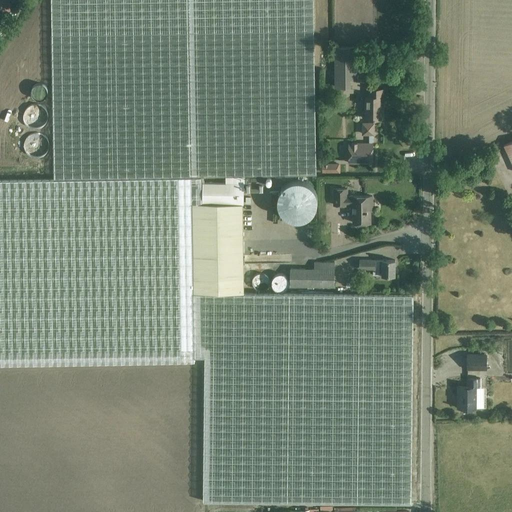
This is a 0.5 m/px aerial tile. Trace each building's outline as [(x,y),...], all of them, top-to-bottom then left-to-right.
[(246,292),(244,201),(244,195),(244,180),(205,181),(205,178),(315,176),(311,0),(50,0),(54,181),(0,181),(0,365),(195,362),(195,357),(205,357),(203,500),(411,502),(413,294),(246,292)] [(17,10),(1,0),(0,0),(0,17),(8,23),(17,10)] [(356,79),(356,47),(335,47),(336,79),(356,79)] [(369,143),(349,143),(349,163),(373,163),(373,134),(374,134),(374,119),(381,119),(382,104),(383,104),(383,89),(370,89),(370,97),(366,97),(366,119),(369,119),(369,123),(363,123),(363,134),(369,134),(369,143)] [(47,144),(47,142),(47,141),(46,138),(45,137),(44,135),(41,133),(39,132),(36,132),(32,133),(30,134),(29,136),(27,139),(26,142),(27,146),(28,148),(29,150),(32,152),(34,153),(37,153),(40,153),(41,152),(44,150),(45,148),(46,147),(47,144)] [(340,165),(323,165),(323,174),(340,174),(340,165)] [(265,177),(245,177),(245,190),(265,190),(265,177)] [(278,196),(278,200),(278,204),(279,207),(281,211),(283,214),(286,216),(289,218),(292,219),(296,220),(300,220),(303,219),(307,218),(310,216),(313,214),(315,211),(316,207),(317,204),(318,200),(317,196),(316,193),(315,190),(313,187),(310,184),(307,182),(303,181),(300,180),(296,180),(292,181),(289,182),(286,184),(283,187),(281,190),(279,193),(278,196)] [(372,210),(372,204),(372,196),(353,196),(353,197),(347,197),(347,189),(334,189),(334,205),(347,205),(347,204),(353,204),(353,223),(370,223),(370,210),(372,210)] [(360,260),(360,269),(373,269),(373,275),(382,275),(395,276),(395,260),(360,260)] [(335,262),(315,262),(315,269),(291,268),(290,286),(334,286),(335,262)] [(252,287),(259,289),(261,282),(254,280),(252,287)] [(486,369),(486,356),(486,355),(468,355),(468,369),(486,369)] [(459,408),(476,409),(476,386),(480,386),(480,378),(468,378),(468,386),(458,386),(458,394),(459,394),(459,408)]
